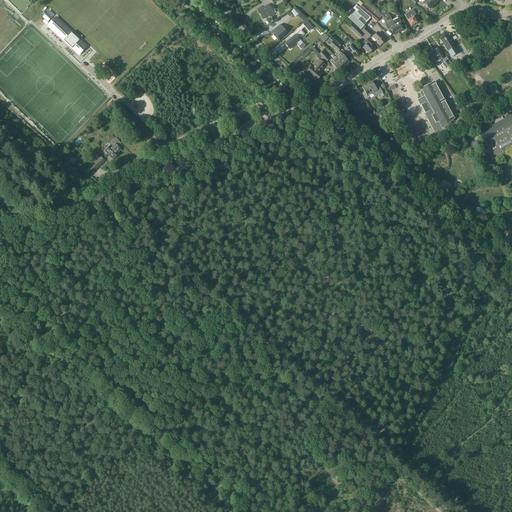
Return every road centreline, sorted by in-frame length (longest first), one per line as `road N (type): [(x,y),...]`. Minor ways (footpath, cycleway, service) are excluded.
road 1 (track): [(442,511),(95,198)]
road 2 (unknown): [(511,287),(392,173),(349,159),(177,0)]
road 3 (track): [(0,233),(281,113)]
road 4 (residential): [(315,94),(463,10)]
road 5 (tertiary): [(315,94),(208,0)]
